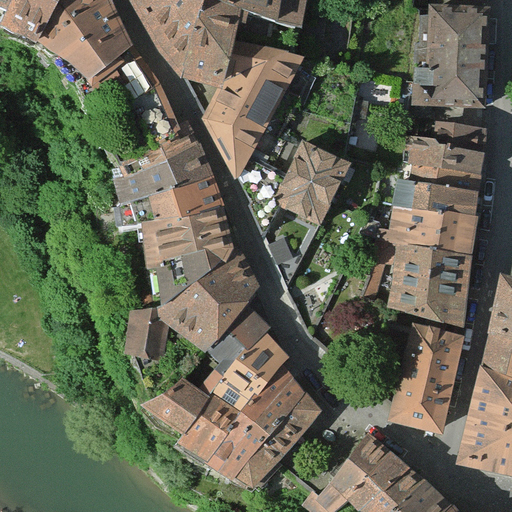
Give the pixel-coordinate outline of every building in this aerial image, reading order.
[(2,16),(33,33),(52,0),(10,0),(7,7),(2,16)] [(112,0),(52,0),(33,33),(62,46),(81,68),(90,65),(104,87),(121,79),(151,135),(179,123),(167,95),(158,77),(130,42),(112,0)] [(137,0),(158,36),(183,74),(221,83),(235,39),(244,9),(302,25),(306,0),(137,0)] [(489,17),(418,14),(414,118),(433,119),(433,113),(485,115),(489,17)] [(221,83),(202,116),(238,178),(252,153),(303,55),(235,39),(221,83)] [(129,164),(196,139),(188,120),(179,123),(151,135),(124,146),(129,164)] [(485,146),(487,127),(435,121),(432,137),(485,146)] [(484,162),(485,146),(432,137),(406,135),(405,149),(410,150),(484,162)] [(118,202),(213,175),(200,142),(196,139),(129,164),(112,168),(118,202)] [(282,203),(321,223),(351,165),(304,140),(287,172),(273,198),(282,203)] [(483,175),(484,162),(410,150),(408,164),(483,175)] [(264,237),(282,203),(273,198),(287,172),(252,153),(238,178),(264,237)] [(481,190),(483,175),(408,164),(399,162),(397,178),(481,190)] [(142,222),(223,203),(213,175),(118,202),(123,227),(142,222)] [(387,231),(475,253),(481,190),(397,178),(390,218),(371,213),(366,226),(380,230),(387,231)] [(225,259),(234,247),(223,203),(142,222),(148,266),(155,266),(155,308),(225,259)] [(390,306),(465,324),(475,253),(387,231),(380,230),(361,297),(370,298),(380,263),(396,267),(390,306)] [(285,240),(269,247),(278,267),(293,261),(285,240)] [(208,347),(247,304),(258,292),(240,252),(234,247),(225,259),(155,308),(169,322),(208,347)] [(511,276),(506,275),(492,333),(511,338),(511,276)] [(222,373),(266,331),(272,326),(247,304),(208,347),(219,358),(213,367),(222,373)] [(169,322),(155,308),(139,307),(132,349),(161,354),(169,322)] [(398,417),(453,430),(477,332),(422,318),(398,417)] [(242,411),(282,363),(288,356),(266,331),(222,373),(211,388),(242,411)] [(511,338),(492,333),(483,366),(511,375),(511,338)] [(216,467),(294,377),(282,363),(242,411),(203,457),(216,467)] [(511,375),(483,366),(459,463),(511,472),(511,375)] [(222,373),(213,367),(200,385),(183,373),(149,396),(142,400),(183,430),(211,388),(222,373)] [(236,475),(307,392),(294,377),(216,467),(236,475)] [(242,411),(211,388),(183,430),(177,439),(203,457),(242,411)] [(277,461),(321,409),(307,392),(236,475),(258,484),(277,461)] [(334,511),(350,500),(390,450),(369,431),(321,494),(314,489),(303,501),(319,511),(334,511)] [(410,467),(390,450),(350,500),(365,511),(410,467)] [(396,511),(432,485),(410,467),(365,511),(396,511)] [(444,511),(453,503),(432,485),(396,511),(444,511)] [(462,511),(453,503),(444,511),(462,511)]
